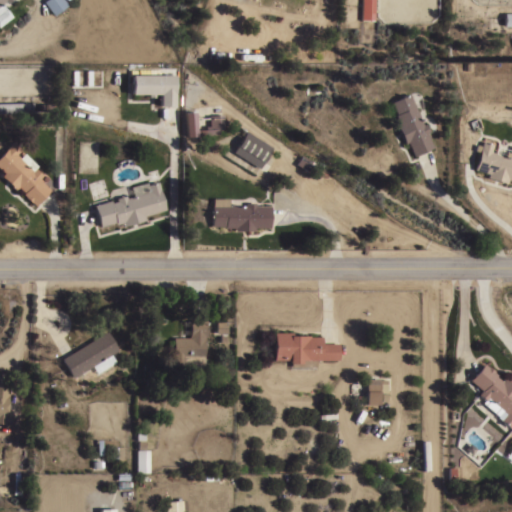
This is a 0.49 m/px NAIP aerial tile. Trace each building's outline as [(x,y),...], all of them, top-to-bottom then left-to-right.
[(0,3),(4,0),(0,0),(0,22),(9,16),(0,4),(0,3)] [(63,0),(67,4),(53,14),(42,1),(43,0),(63,0)] [(360,0),(372,0),(372,20),(360,19),(360,0)] [(511,12),(511,25),(503,25),(503,12),(511,12)] [(172,74),(172,105),(158,105),(158,93),(155,93),(155,96),(147,96),(147,93),(129,93),(129,74),(172,74)] [(406,141),(403,143),(395,125),(397,124),(393,114),(394,113),(388,101),(407,93),(414,108),(417,114),(421,124),(424,122),(428,130),(425,132),(432,146),(412,155),(406,141)] [(0,102),(31,102),(32,111),(0,111),(0,102)] [(204,136),(203,129),(204,129),(204,126),(209,126),(208,116),(221,115),(223,129),(218,129),(218,134),(204,136)] [(270,146),(258,167),(231,151),(244,130),(270,146)] [(0,175),(0,152),(4,148),(11,140),(19,148),(14,153),(18,157),(31,170),(33,167),(41,174),(37,178),(49,189),(34,205),(30,201),(24,196),(22,193),(23,192),(17,186),(14,189),(0,175)] [(511,179),(506,178),(505,182),(488,178),(489,173),(473,169),(477,151),(473,150),(475,144),(479,145),(480,141),(491,144),(489,151),(494,152),(494,153),(504,156),(505,151),(509,152),(510,145),(511,145),(511,179)] [(143,215),(144,219),(123,225),(122,221),(115,223),(114,221),(99,226),(92,204),(109,199),(110,202),(116,200),(115,197),(124,194),(125,197),(148,190),(146,184),(157,181),(159,188),(158,188),(164,209),(143,215)] [(268,227),(253,227),(253,230),(233,230),(233,227),(223,227),(223,225),(209,225),(209,204),(210,204),(210,198),(226,198),(226,204),(234,204),(234,205),(243,205),(243,202),(253,202),(253,205),(268,205),(268,227)] [(203,358),(205,358),(205,363),(203,363),(203,364),(171,364),(171,337),(188,337),(188,333),(188,319),(204,319),(205,336),(204,336),(204,339),(203,339),(203,358)] [(225,321),(225,332),(214,332),(214,321),(225,321)] [(105,330),(117,349),(71,377),(60,358),(105,330)] [(314,367),(289,367),(289,362),(288,362),(288,359),(272,359),(272,331),(290,331),(290,334),(307,335),(307,336),(320,336),(320,343),(337,343),(337,359),(314,359),(314,367)] [(113,363),(109,355),(89,365),(93,372),(113,363)] [(511,422),(508,427),(499,419),(504,413),(501,410),(497,415),(481,402),(483,399),(477,393),(480,389),(468,379),(482,363),(486,366),(486,365),(492,370),(492,371),(495,374),(494,375),(500,381),(503,378),(511,385),(511,422)] [(378,379),(385,379),(385,392),(378,392),(378,393),(364,393),(364,378),(378,377),(378,379)] [(0,383),(8,384),(7,396),(5,414),(4,423),(0,422),(0,383)] [(147,472),(135,472),(135,449),(147,449),(147,472)] [(20,494),(12,493),(13,478),(20,478),(20,494)] [(181,511),(164,511),(164,501),(180,499),(181,511)]
